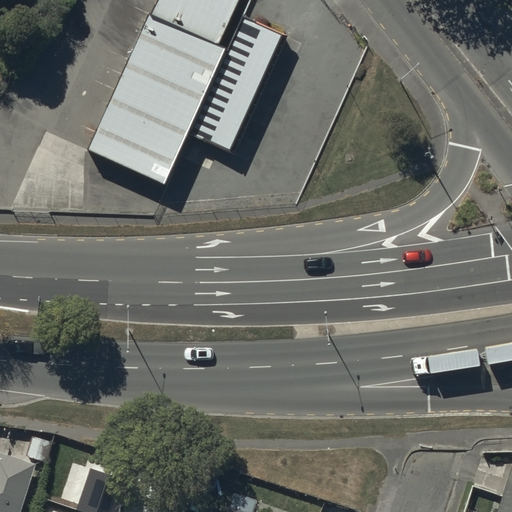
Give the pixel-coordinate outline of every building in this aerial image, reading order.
[(249,0),(161,0),(91,151),(162,184),(249,0)] [(285,39),(241,18),(187,132),(231,153),(285,39)] [(0,511),(18,511),(33,466),(0,455),(0,511)] [(501,492),(494,511),(511,511),(511,458),(511,459),(501,492)] [(117,511),(128,481),(91,468),(76,509),(84,511),(117,511)] [(254,511),(259,500),(237,493),(230,511),(254,511)]
